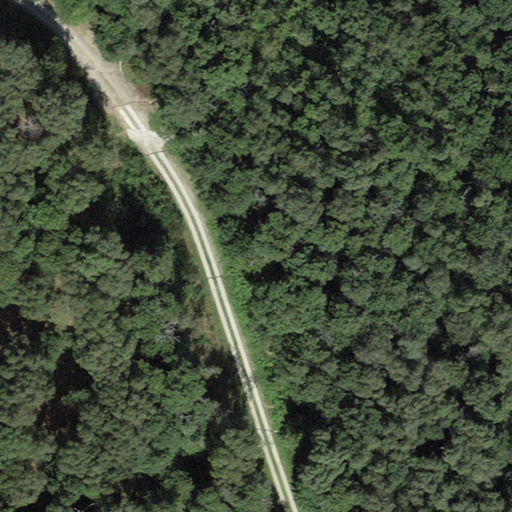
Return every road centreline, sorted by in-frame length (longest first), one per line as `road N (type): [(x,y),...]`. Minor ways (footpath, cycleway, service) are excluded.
road 1 (track): [(300,511),(229,288),(147,107)]
road 2 (track): [(147,107),(78,9),(63,0)]
